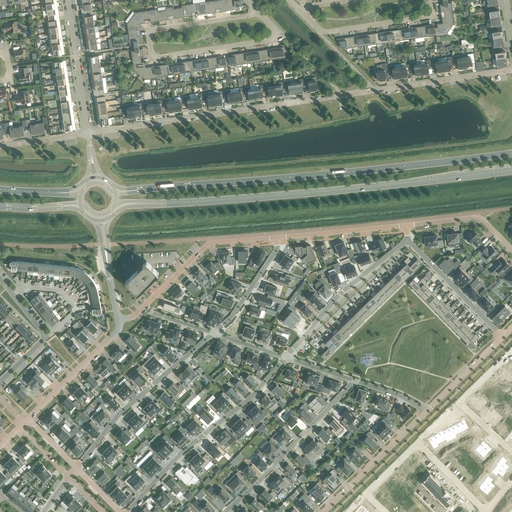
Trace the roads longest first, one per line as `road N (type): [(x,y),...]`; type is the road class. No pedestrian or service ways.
road 1 (residential): [(88,133),(511,70)]
road 2 (secondary): [(141,204),(511,169)]
road 3 (secondary): [(511,153),(143,189)]
road 4 (residential): [(511,478),(485,511),(420,445),(366,495),(384,511)]
road 5 (residential): [(126,511),(286,357)]
road 6 (residential): [(76,468),(120,412),(214,334)]
road 7 (residential): [(224,511),(355,381)]
road 8 (residential): [(259,13),(275,33),(270,41),(157,57),(150,30)]
road 9 (residential): [(286,357),(342,291),(407,241)]
road 10 (residential): [(118,319),(117,330),(25,423)]
road 11 (residential): [(324,511),(425,412)]
road 12 (residential): [(511,357),(461,406),(511,453)]
road 13 (residential): [(431,0),(426,18),(321,32),(311,24)]
road 14 (residential): [(0,279),(44,338),(0,381)]
road 15 (residential): [(407,241),(502,337)]
road 16 (tertiary): [(88,133),(67,0)]
road 17 (residential): [(281,239),(406,226)]
road 18 (residential): [(406,226),(477,217),(511,250)]
